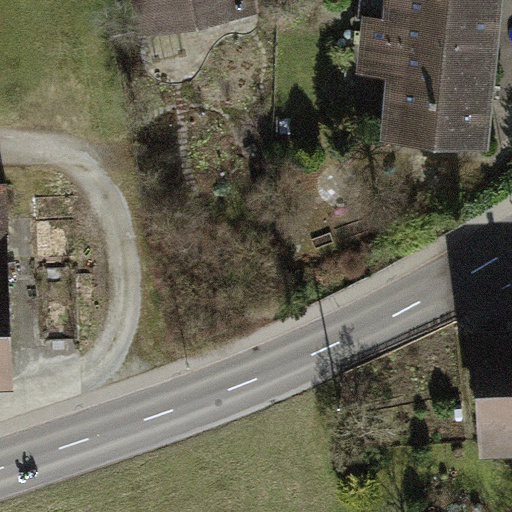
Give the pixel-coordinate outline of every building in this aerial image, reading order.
[(134,0),(141,37),(264,15),(261,0),(134,0)] [(504,0),(366,0),(362,77),(393,79),(390,98),(499,104),(504,0)] [(387,150),(489,156),(499,104),(390,98),(387,150)] [(0,393),(20,393),(12,184),(0,184),(0,393)] [(511,329),(477,332),(487,458),(511,455),(511,329)]
